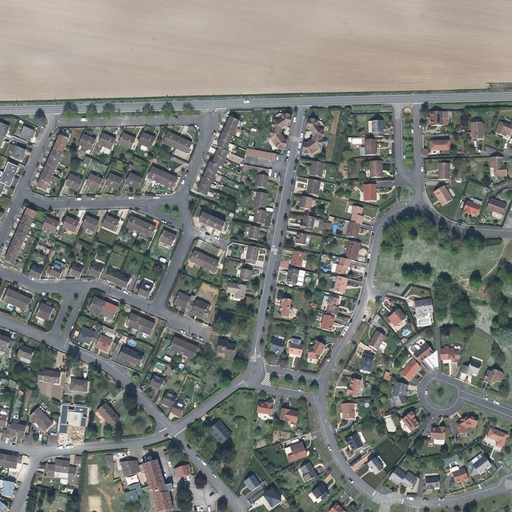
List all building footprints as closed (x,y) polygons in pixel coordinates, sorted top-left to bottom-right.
[(442,112),(430,112),(431,126),(446,125),(446,123),(447,123),(447,119),(445,118),(442,118),(442,112)] [(290,126),(292,116),(279,114),(274,117),(269,143),(272,147),(285,150),(287,140),(284,140),(280,139),(281,135),(282,128),(283,125),(286,125),(290,126)] [(230,117),(226,125),(236,129),(239,130),(243,123),(230,117)] [(321,151),(325,127),(321,121),(308,119),(306,129),(314,130),(311,144),(304,143),(302,153),(315,155),(321,151)] [(383,133),(383,121),(372,121),(372,133),(374,133),(374,137),(382,137),(382,133),(383,133)] [(484,124),(482,122),(471,123),(472,138),(480,138),(480,139),(483,139),(482,133),(481,133),(481,129),(484,129),(484,124)] [(510,126),(499,122),(495,133),(503,136),(504,134),(506,135),(510,136),(511,134),(511,123),(510,126)] [(0,123),(0,134),(5,137),(9,127),(0,123)] [(236,129),(226,125),(223,132),(232,136),(236,129)] [(24,127),(20,137),(30,141),(34,131),(24,127)] [(156,138),(143,132),(138,143),(142,145),(140,149),(146,152),(148,147),(151,148),(156,138)] [(175,148),(180,137),(168,132),(163,142),(175,148)] [(232,136),(223,132),(220,139),(229,143),(232,136)] [(135,138),(123,133),(118,143),(131,149),(135,138)] [(96,140),(83,134),(79,144),(91,150),(96,140)] [(115,139),(103,134),(98,144),(105,147),(103,152),(108,154),(115,139)] [(60,135),(56,142),(65,146),(69,139),(60,135)] [(192,143),(180,137),(175,148),(187,153),(192,143)] [(229,143),(220,139),(217,147),(219,148),(226,151),(229,143)] [(376,139),(365,140),(365,147),(361,147),(361,155),(365,154),(365,155),(376,155),(376,149),(375,149),(375,147),(376,147),(376,139)] [(450,150),(450,140),(430,141),(431,150),(450,150)] [(65,146),(56,142),(53,150),(62,154),(65,146)] [(16,146),(12,154),(22,159),(26,150),(16,146)] [(228,152),(226,151),(219,148),(216,156),(225,159),(228,152)] [(275,154),(246,149),(245,155),(274,161),(275,154)] [(62,154),(53,150),(50,157),(59,161),(62,154)] [(225,159),(216,156),(212,163),(219,166),(222,167),(225,159)] [(59,161),(50,157),(47,165),(56,169),(59,161)] [(89,166),(92,159),(86,157),(83,163),(89,166)] [(503,157),(490,158),(491,168),(494,168),(494,176),(507,176),(506,168),(503,168),(503,165),(503,157)] [(324,163),(313,161),(310,176),(321,178),(324,163)] [(382,177),(382,161),(370,161),(371,178),(382,177)] [(216,173),(219,166),(212,163),(210,162),(207,169),(216,173)] [(8,163),(4,173),(14,177),(18,167),(8,163)] [(449,180),(450,164),(440,163),(440,171),(439,171),(438,179),(449,180)] [(56,169),(47,165),(43,172),(52,176),(56,169)] [(257,174),(268,177),(268,176),(267,176),(269,170),(243,165),(242,171),(257,174)] [(148,177),(160,183),(165,173),(152,167),(148,177)] [(204,177),(213,181),(216,173),(207,169),(204,177)] [(52,176),(43,172),(40,180),(49,184),(52,176)] [(124,183),(138,189),(142,179),(129,172),(124,183)] [(4,173),(2,177),(0,181),(0,182),(5,185),(10,187),(14,177),(4,173)] [(165,173),(160,183),(172,188),(177,178),(165,173)] [(85,185),(98,190),(102,180),(90,174),(88,180),(86,179),(85,182),(86,183),(85,185)] [(106,184),(118,190),(122,179),(110,174),(106,184)] [(266,189),(268,177),(257,174),(255,186),(266,189)] [(65,185),(78,191),(83,180),(70,175),(65,185)] [(201,184),(210,188),(213,181),(204,177),(201,184)] [(318,196),(321,181),(309,179),(306,193),(318,196)] [(49,184),(40,180),(37,187),(46,191),(49,184)] [(206,196),(210,188),(201,184),(197,192),(206,196)] [(376,184),(364,185),(364,201),(375,201),(375,193),(376,192),(376,184)] [(452,200),(444,186),(434,192),(442,206),(452,200)] [(265,207),(267,194),(257,192),(254,209),(256,210),(261,211),(262,207),(265,207)] [(312,198),(302,196),(300,208),(310,210),(312,198)] [(506,204),(490,199),(487,209),(502,215),(506,204)] [(480,206),(467,201),(463,211),(469,213),(469,212),(471,213),(477,215),(480,206)] [(361,216),(363,208),(353,206),(351,214),(352,214),(351,221),(360,224),(362,224),(364,217),(361,216)] [(27,208),(24,216),(33,220),(36,212),(27,208)] [(264,224),(266,212),(261,211),(256,210),(254,222),(264,224)] [(199,222),(206,225),(210,216),(203,212),(199,222)] [(315,217),(305,215),(303,223),(303,225),(301,224),(300,229),(312,232),(315,217)] [(24,216),(21,223),(30,227),(33,220),(24,216)] [(99,221),(86,216),(82,226),(94,232),(99,221)] [(119,221),(106,216),(102,226),(114,232),(119,221)] [(139,232),(143,222),(131,216),(126,226),(139,232)] [(206,225),(214,228),(218,219),(210,216),(206,225)] [(59,222),(47,217),(42,228),(55,233),(59,222)] [(66,217),(62,227),(75,232),(79,222),(66,217)] [(218,219),(214,228),(222,232),(225,222),(218,219)] [(357,238),(360,224),(351,221),(350,221),(346,236),(357,238)] [(156,227),(143,222),(139,232),(151,237),(156,227)] [(330,230),(332,223),(323,222),(322,228),(330,230)] [(21,223),(18,231),(27,235),(30,227),(21,223)] [(261,228),(252,227),(250,239),(260,241),(260,237),(261,228)] [(18,231),(15,238),(23,242),(27,235),(18,231)] [(163,231),(159,241),(172,246),(176,236),(163,231)] [(307,235),(298,233),(295,243),(305,245),(307,235)] [(15,238),(11,246),(20,250),(23,242),(15,238)] [(355,261),(358,247),(360,247),(361,243),(350,240),(345,259),(351,260),(355,261)] [(11,246),(8,253),(17,257),(20,250),(11,246)] [(247,263),(254,265),(255,261),(256,261),(259,248),(249,246),(246,259),(247,259),(247,263)] [(190,261),(202,267),(206,256),(194,251),(190,261)] [(301,267),(304,253),(294,251),(291,265),(301,267)] [(17,257),(8,253),(5,261),(13,265),(17,257)] [(206,256),(202,267),(214,272),(219,262),(206,256)] [(351,260),(345,259),(340,257),(338,264),(337,264),(335,272),(345,275),(347,267),(349,268),(351,260)] [(49,275),(59,279),(65,266),(56,261),(54,265),(53,265),(52,268),(49,275)] [(89,273),(99,278),(104,268),(93,263),(89,273)] [(77,277),(79,279),(84,268),(73,264),(69,274),(77,277)] [(29,276),(39,280),(44,270),(33,265),(29,276)] [(297,284),(299,270),(289,268),(287,282),(297,284)] [(116,284),(120,274),(110,269),(106,280),(116,284)] [(240,280),(250,282),(253,271),(242,269),(240,280)] [(131,278),(120,274),(116,284),(126,289),(131,278)] [(348,279),(337,276),(334,291),(344,294),(348,279)] [(144,281),(138,294),(148,298),(154,286),(144,281)] [(235,294),(235,296),(235,298),(244,300),(244,298),(246,291),(244,291),(245,286),(230,283),(228,292),(235,294)] [(15,306),(20,294),(8,289),(3,301),(15,306)] [(186,309),(189,310),(192,302),(194,297),(191,296),(191,297),(179,292),(174,304),(185,310),(186,309)] [(32,299),(20,294),(15,306),(27,311),(32,299)] [(337,307),(339,299),(329,296),(327,305),(329,305),(327,312),(337,315),(339,307),(337,307)] [(101,314),(106,302),(94,297),(89,309),(101,314)] [(290,308),(292,300),(282,298),(281,303),(283,303),(283,307),(280,307),(279,314),(281,314),(281,316),(288,317),(289,313),(291,313),(292,308),(290,308)] [(431,299),(414,302),(416,318),(424,317),(423,313),(433,312),(431,299)] [(192,302),(189,310),(191,311),(191,312),(203,317),(209,305),(197,300),(195,303),(192,302)] [(118,308),(106,302),(101,314),(113,320),(118,308)] [(42,303),(36,315),(48,321),(53,309),(42,303)] [(406,318),(399,310),(398,310),(389,318),(395,326),(406,318)] [(138,331),(143,318),(131,313),(126,325),(138,331)] [(331,331),(334,317),(325,315),(321,329),(331,331)] [(155,324),(143,318),(138,331),(149,336),(155,324)] [(91,341),(94,342),(97,335),(94,334),(95,332),(83,327),(78,339),(89,344),(91,341)] [(102,333),(99,331),(97,335),(94,342),(97,343),(95,347),(107,352),(112,340),(101,335),(102,333)] [(368,345),(377,350),(378,348),(383,351),(386,344),(386,343),(383,341),(385,336),(377,331),(368,345)] [(0,345),(8,348),(11,339),(2,336),(0,335),(0,345)] [(181,354),(186,342),(174,337),(169,349),(181,354)] [(285,342),(278,341),(278,340),(272,339),(270,351),(275,352),(276,351),(279,351),(279,352),(283,353),(285,342)] [(292,339),(291,343),(291,344),(289,352),(289,353),(302,355),(304,345),(300,345),(301,340),(292,339)] [(227,342),(218,340),(216,352),(225,353),(225,355),(234,357),(236,346),(227,344),(227,342)] [(324,345),(316,341),(316,343),(314,347),(312,348),(310,347),(308,358),(315,359),(319,357),(323,350),(322,349),(324,345)] [(198,347),(186,342),(181,354),(193,360),(198,347)] [(434,353),(427,344),(421,349),(419,346),(418,346),(417,345),(415,345),(414,346),(412,348),(411,347),(410,348),(410,349),(412,352),(413,352),(414,354),(414,355),(419,361),(420,362),(426,358),(426,357),(428,355),(429,356),(434,353)] [(17,355),(31,361),(35,351),(21,346),(17,355)] [(129,362),(134,352),(123,347),(119,357),(129,362)] [(454,351),(454,349),(449,349),(448,347),(444,347),(444,349),(440,350),(441,360),(451,359),(451,363),(457,363),(457,359),(459,359),(459,351),(454,351)] [(144,356),(134,352),(129,362),(140,367),(144,356)] [(373,356),(365,354),(364,358),(363,358),(360,369),(370,372),(373,360),(372,360),(373,356)] [(420,367),(414,359),(409,362),(403,371),(402,370),(400,373),(410,381),(412,378),(411,377),(416,370),(420,367)] [(481,365),(471,361),(468,367),(463,365),(460,373),(469,376),(469,374),(470,372),(472,372),(477,374),(481,365)] [(164,374),(170,376),(173,368),(167,366),(164,374)] [(493,372),(488,370),(483,381),(487,383),(488,382),(492,384),(494,380),(501,382),(503,375),(502,373),(495,370),(493,372)] [(60,373),(44,371),(43,381),(59,383),(60,373)] [(385,371),(383,378),(390,380),(392,374),(385,371)] [(149,387),(159,391),(164,381),(153,377),(149,387)] [(357,396),(361,381),(352,379),(350,386),(349,389),(348,389),(347,394),(357,396)] [(87,382),(71,380),(70,390),(86,392),(87,382)] [(404,396),(406,390),(407,390),(408,385),(396,382),(394,387),(395,387),(393,397),(397,407),(407,403),(404,396)] [(172,408),(175,402),(177,398),(167,394),(162,403),(172,408)] [(172,408),(170,412),(181,417),(185,407),(175,402),(172,408)] [(273,404),(269,403),(268,404),(266,404),(259,402),(257,412),(271,415),(273,404)] [(354,419),(353,403),(342,404),(343,419),(354,419)] [(87,416),(88,407),(75,405),(74,410),(68,409),(69,405),(62,404),(58,433),(66,434),(68,425),(86,427),(87,416)] [(111,426),(119,419),(106,404),(98,411),(111,426)] [(0,408),(0,426),(5,427),(8,410),(0,408)] [(30,416),(35,421),(40,427),(45,432),(53,424),(48,419),(43,414),(38,409),(30,416)] [(298,414),(289,412),(290,410),(282,409),(280,420),(296,423),(298,414)] [(415,416),(412,412),(402,420),(411,431),(419,424),(413,417),(415,416)] [(478,420),(469,416),(466,418),(466,417),(461,420),(462,421),(457,424),(459,434),(467,432),(466,428),(470,425),(475,427),(478,420)] [(231,435),(224,427),(223,428),(218,422),(210,430),(222,444),(231,435)] [(3,437),(6,438),(9,438),(10,435),(17,437),(19,425),(12,424),(11,425),(8,424),(7,430),(4,430),(3,437)] [(19,425),(17,437),(24,438),(23,442),(27,442),(28,435),(25,434),(26,426),(19,425)] [(439,428),(432,428),(431,438),(432,438),(431,444),(433,445),(443,446),(444,445),(445,428),(439,427),(439,428)] [(508,434),(490,428),(487,437),(496,441),(494,447),(502,450),(508,434)] [(353,452),(363,447),(356,434),(345,440),(348,445),(350,444),(351,447),(353,452)] [(58,436),(55,436),(52,435),(48,435),(47,443),(51,443),(54,443),(57,444),(58,436)] [(304,452),(300,443),(290,447),(295,460),(307,456),(305,451),(304,452)] [(480,453),(470,462),(478,473),(479,474),(484,471),(486,469),(491,465),(484,456),(483,457),(480,453)] [(0,465),(2,466),(9,468),(16,469),(18,463),(21,464),(22,457),(19,456),(18,458),(11,456),(4,455),(0,454),(0,465)] [(453,456),(443,459),(446,467),(450,466),(449,463),(455,461),(453,456)] [(170,511),(170,510),(173,509),(169,491),(173,490),(172,489),(170,487),(169,485),(165,486),(165,485),(157,460),(152,462),(151,457),(148,458),(149,462),(142,464),(142,465),(138,466),(137,461),(120,462),(125,477),(140,472),(140,470),(143,469),(149,486),(141,488),(139,483),(128,486),(129,492),(124,493),(127,505),(139,502),(137,496),(143,495),(142,491),(149,489),(149,490),(153,489),(154,494),(153,495),(156,511),(158,511),(161,511),(170,511)] [(383,469),(378,461),(375,458),(367,464),(370,468),(373,471),(375,475),(383,469)] [(65,461),(63,461),(56,460),(55,466),(48,465),(47,477),(54,477),(55,472),(61,473),(63,473),(68,474),(68,478),(67,483),(75,484),(76,468),(70,467),(70,462),(65,461)] [(478,473),(470,462),(466,464),(470,476),(478,473)] [(312,467),(309,463),(301,468),(305,476),(303,477),(306,482),(311,479),(311,480),(317,476),(314,471),(313,471),(311,468),(312,467)] [(189,465),(174,469),(177,478),(191,473),(189,465)] [(406,475),(397,468),(389,478),(393,481),(395,481),(399,484),(402,481),(411,488),(416,478),(408,472),(406,475)] [(468,479),(464,468),(459,470),(452,473),(456,483),(460,481),(463,480),(463,481),(468,479)] [(127,484),(139,482),(137,475),(126,477),(127,484)] [(253,475),(245,481),(247,485),(248,485),(250,487),(249,487),(252,491),(260,485),(253,475)] [(425,479),(426,490),(431,490),(431,488),(434,488),(440,487),(439,478),(425,479)] [(13,497),(14,490),(15,483),(4,481),(2,488),(1,495),(13,497)] [(325,489),(322,484),(312,492),(317,499),(320,498),(321,497),(323,499),(327,496),(327,495),(328,494),(327,492),(325,489)] [(266,494),(264,495),(272,507),(281,501),(273,489),(271,490),(273,492),(267,496),(266,494)]
